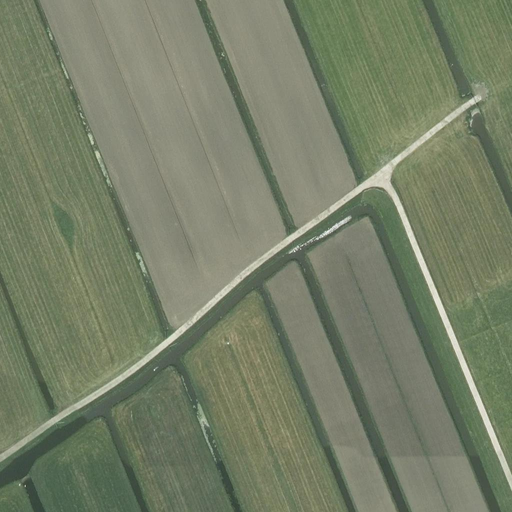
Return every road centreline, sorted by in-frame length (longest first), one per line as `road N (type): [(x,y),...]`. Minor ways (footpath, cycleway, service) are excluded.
road 1 (track): [(511,488),(392,194),(377,179),(480,96)]
road 2 (track): [(377,179),(247,271),(139,366),(0,459)]
